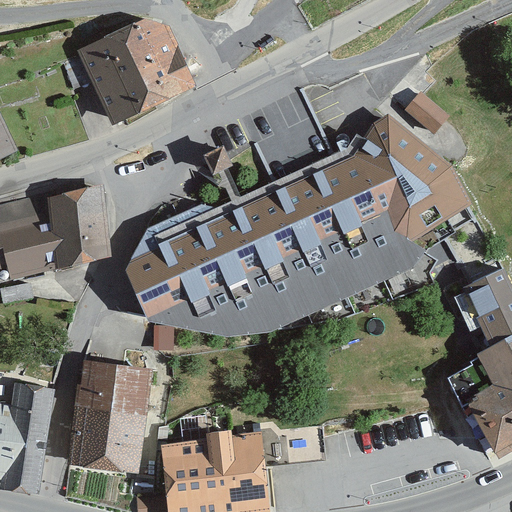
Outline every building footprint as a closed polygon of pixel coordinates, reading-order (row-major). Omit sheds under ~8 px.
[(158,18),(119,37),(156,112),(195,92),(158,18)] [(119,37),(79,57),(116,132),(156,112),(119,37)] [(425,87),(409,107),(440,131),(456,112),(425,87)] [(0,107),(0,162),(21,153),(0,107)] [(356,139),(348,152),(215,211),(202,207),(147,231),(131,263),(126,276),(149,329),(224,345),(271,339),(290,331),(339,322),(435,286),(430,275),(438,263),(424,253),(456,238),(453,232),(472,220),(467,213),(472,210),(452,172),(387,118),(375,128),(362,143),(356,139)] [(234,144),(210,153),(217,172),(241,163),(234,144)] [(57,274),(108,262),(100,188),(53,200),(53,193),(0,206),(0,270),(9,269),(11,281),(57,269),(57,274)] [(511,293),(501,271),(463,292),(491,353),(470,365),(473,370),(448,383),(477,438),(481,436),(499,465),(511,457),(511,293)] [(143,372),(78,363),(62,466),(128,476),(143,372)] [(13,409),(3,482),(1,489),(40,497),(53,392),(15,385),(13,409)] [(0,407),(0,481),(3,482),(13,409),(0,407)] [(186,441),(141,445),(147,511),(229,511),(256,509),(249,435),(211,438),(210,431),(185,434),(186,441)]
